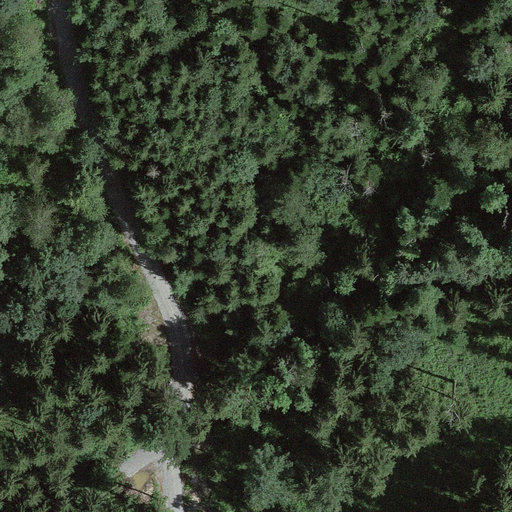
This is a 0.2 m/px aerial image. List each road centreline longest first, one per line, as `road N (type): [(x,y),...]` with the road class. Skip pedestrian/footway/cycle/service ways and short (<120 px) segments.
road 1 (track): [(177,511),(172,434),(196,358),(74,90),(56,0)]
road 2 (track): [(172,434),(63,511)]
